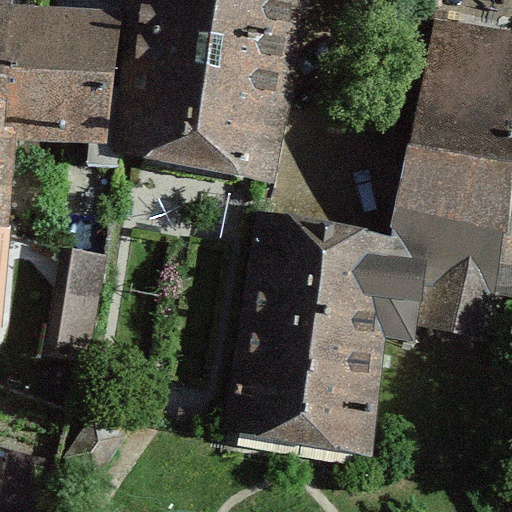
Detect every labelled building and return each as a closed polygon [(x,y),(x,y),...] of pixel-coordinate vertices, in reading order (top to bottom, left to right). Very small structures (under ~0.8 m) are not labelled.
[(303,0),(137,0),(124,158),(273,184),(303,0)] [(0,208),(2,208),(6,137),(11,13),(0,12),(0,208)] [(11,13),(6,137),(114,145),(124,14),(11,13)] [(511,225),(508,253),(502,293),(511,294),(511,34),(427,23),(410,148),(511,162),(511,225)] [(511,225),(511,162),(410,148),(397,238),(429,242),(508,253),(511,225)] [(397,238),(256,218),(226,431),(367,450),(397,238)] [(497,336),(502,293),(508,253),(429,242),(418,325),(497,336)] [(87,359),(103,259),(61,253),(45,352),(87,359)]
